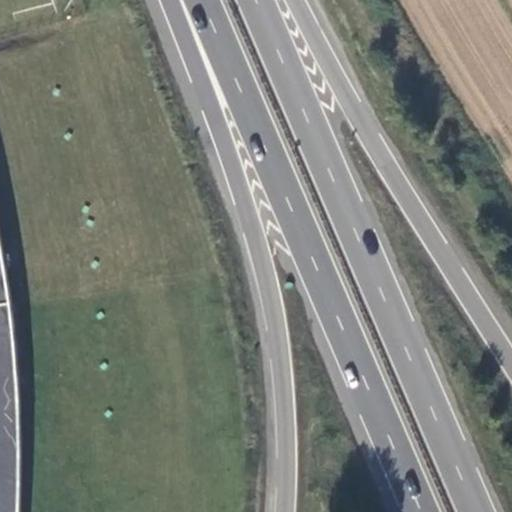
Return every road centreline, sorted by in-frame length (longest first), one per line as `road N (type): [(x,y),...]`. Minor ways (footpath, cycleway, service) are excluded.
road 1 (trunk): [(474,511),(255,0)]
road 2 (trunk): [(201,0),(420,511)]
road 3 (trunk): [(168,0),(229,158),(276,328),(284,511)]
road 4 (trunk): [(511,365),(294,0)]
